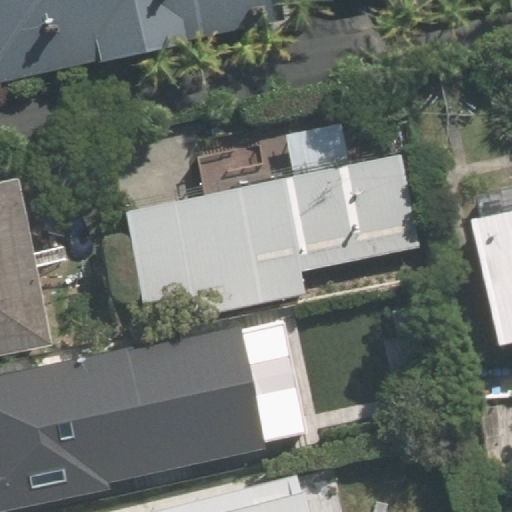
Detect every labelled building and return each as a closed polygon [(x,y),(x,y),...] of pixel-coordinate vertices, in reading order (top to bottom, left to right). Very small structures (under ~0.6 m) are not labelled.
[(0,0),(0,74),(305,14),(302,0),(0,0)] [(403,144),(137,197),(162,318),(427,265),(403,144)] [(0,349),(65,337),(31,167),(0,172),(0,349)] [(511,195),(503,198),(511,240),(511,195)] [(269,311),(0,364),(0,499),(180,463),(176,443),(291,420),(269,311)] [(106,511),(318,511),(307,464),(106,511)]
